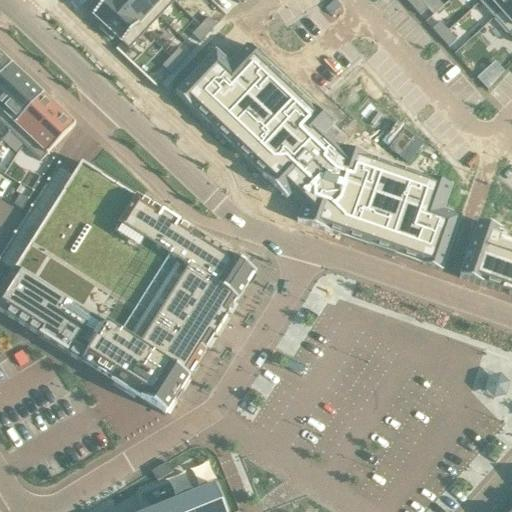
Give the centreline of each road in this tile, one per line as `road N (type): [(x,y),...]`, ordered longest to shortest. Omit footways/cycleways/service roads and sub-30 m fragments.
road 1 (residential): [(312,249),(247,229),(18,13)]
road 2 (residential): [(511,318),(312,249)]
road 3 (residential): [(210,413),(312,249)]
road 4 (residential): [(48,511),(210,413)]
road 5 (residential): [(210,413),(367,511)]
